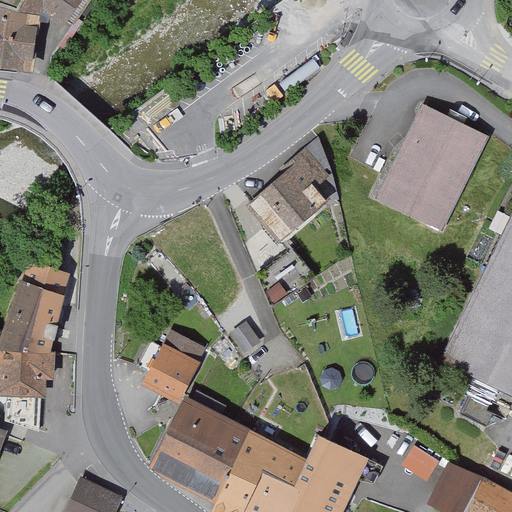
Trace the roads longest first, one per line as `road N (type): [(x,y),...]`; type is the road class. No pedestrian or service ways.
road 1 (tertiary): [(129,187),(181,190),(234,166),(317,107),(391,25)]
road 2 (tertiary): [(107,428),(98,371),(101,290),(129,187)]
road 3 (residential): [(107,428),(17,511)]
